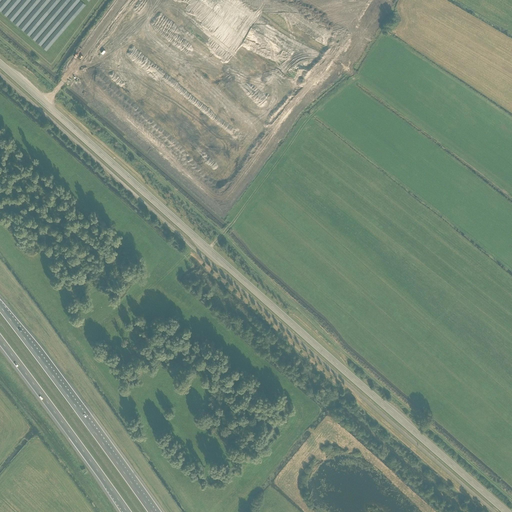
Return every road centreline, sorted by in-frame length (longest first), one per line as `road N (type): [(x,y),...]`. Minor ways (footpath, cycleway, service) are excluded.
road 1 (tertiary): [(506,511),(0,64)]
road 2 (motorway): [(151,511),(0,306)]
road 3 (motorway): [(0,341),(126,511)]
